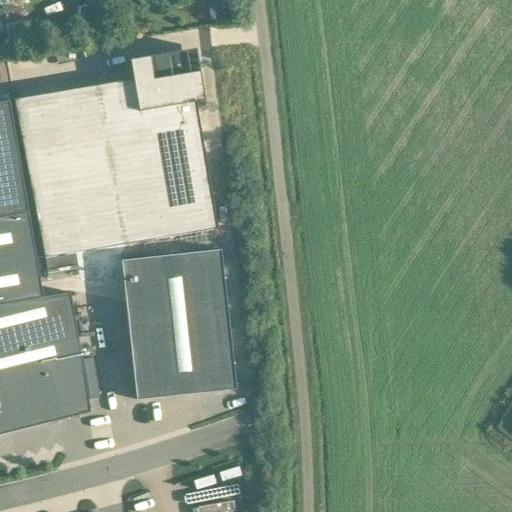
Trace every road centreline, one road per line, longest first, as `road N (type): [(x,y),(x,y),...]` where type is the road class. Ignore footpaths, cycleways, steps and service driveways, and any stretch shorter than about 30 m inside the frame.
road 1 (unclassified): [(304,511),(304,424),(253,0)]
road 2 (unclassified): [(0,499),(193,445)]
